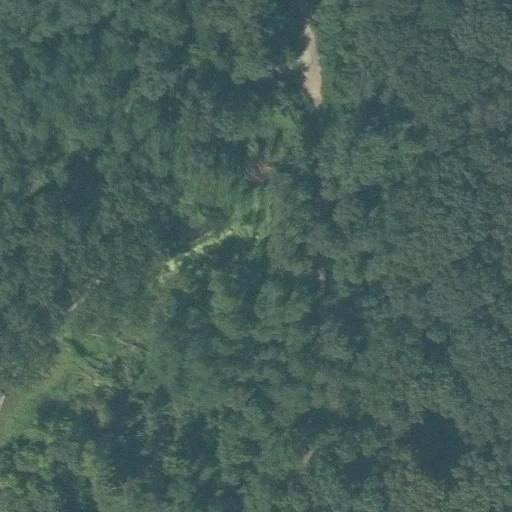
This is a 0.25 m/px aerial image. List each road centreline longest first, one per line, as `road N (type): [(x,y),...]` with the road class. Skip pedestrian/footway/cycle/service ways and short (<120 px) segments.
road 1 (track): [(315,92),(323,305),(308,511)]
road 2 (track): [(0,403),(37,323),(242,197)]
